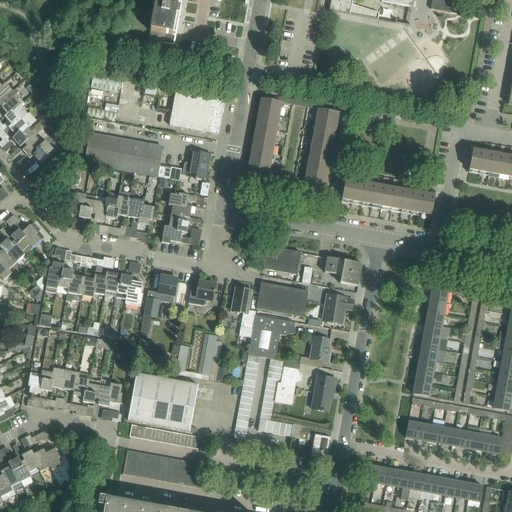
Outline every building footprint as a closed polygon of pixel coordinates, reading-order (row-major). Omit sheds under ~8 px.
[(146,47),(164,50),(165,44),(173,46),(176,33),(175,33),(178,17),(180,18),(181,10),(179,10),(181,0),(155,0),(150,32),(150,35),(149,35),(146,47)] [(330,0),(329,11),(355,16),(366,18),(378,20),(379,14),(352,5),(352,0),(381,0),(381,2),(412,8),(413,0),(330,0)] [(432,0),(430,10),(454,14),(457,0),(432,0)] [(90,89),(121,94),(123,79),(93,74),(90,89)] [(0,105),(1,106),(8,99),(7,98),(13,92),(6,84),(2,87),(0,88),(0,105)] [(226,96),(177,87),(169,126),(218,135),(226,96)] [(8,99),(1,106),(7,114),(11,110),(13,112),(20,106),(23,103),(16,95),(19,93),(16,89),(13,92),(7,98),(8,99)] [(295,106),(300,107),(301,102),(263,95),(262,98),(262,100),(261,99),(259,112),(259,116),(258,116),(256,127),(275,131),(275,127),(277,128),(281,108),(279,107),(280,103),(284,104),(292,105),(295,106)] [(301,102),(300,107),(304,107),(307,108),(316,110),(320,111),(319,115),(317,114),(313,134),(315,134),(315,138),(334,141),(336,130),(335,130),(336,126),(339,114),(338,113),(339,109),(301,102)] [(0,128),(0,135),(8,128),(16,121),(18,123),(24,118),(27,115),(20,106),(13,112),(11,110),(7,114),(4,117),(8,121),(0,128)] [(86,117),(116,122),(117,112),(88,107),(86,117)] [(12,132),(15,136),(20,132),(22,134),(27,129),(31,126),(24,118),(18,123),(16,121),(8,128),(0,135),(0,137),(2,141),(7,136),(8,136),(12,132)] [(20,132),(15,136),(12,139),(19,147),(17,149),(20,152),(22,151),(27,147),(25,145),(46,127),(40,121),(34,127),(36,129),(31,133),(27,129),(22,134),(20,132)] [(27,147),(22,151),(30,159),(33,156),(38,152),(36,150),(50,138),(44,131),(47,129),(46,127),(25,145),(27,147)] [(274,131),(275,131),(256,127),(253,140),(254,140),(253,145),(253,144),(251,155),(273,160),(274,156),(272,156),(276,136),(274,136),(274,132),(279,132),(274,131)] [(90,134),(89,138),(85,165),(92,166),(105,168),(111,138),(90,134)] [(75,163),(85,165),(89,138),(80,136),(75,163)] [(38,152),(33,156),(41,164),(48,157),(50,159),(50,158),(60,150),(50,138),(36,150),(38,152)] [(132,142),(111,138),(105,168),(127,172),(132,142)] [(310,163),(310,166),(328,170),(330,159),(330,158),(330,154),(331,154),(334,141),(315,138),(315,139),(310,138),(315,139),(314,143),(312,143),(308,163),(310,163)] [(161,179),(169,180),(170,169),(159,167),(162,147),(132,142),(127,172),(161,179)] [(20,152),(17,149),(11,155),(14,158),(20,152)] [(511,157),(483,152),(473,150),(468,173),(478,175),(511,181),(511,157)] [(189,177),(189,176),(188,176),(189,175),(195,176),(195,180),(197,180),(197,178),(203,179),(205,170),(204,170),(205,166),(208,166),(210,155),(192,152),(190,164),(186,164),(184,165),(183,170),(182,176),(189,177)] [(273,160),(251,155),(248,168),(249,168),(248,173),(247,173),(245,185),(268,189),(264,188),(265,184),(267,184),(270,164),(268,164),(269,160),(273,161),(273,160)] [(328,170),(310,166),(309,167),(305,166),(309,167),(309,171),(307,171),(303,191),(305,191),(304,195),(300,194),(300,195),(323,199),(325,187),(324,187),(325,182),(326,182),(328,170)] [(171,169),(170,169),(169,180),(179,182),(181,170),(171,168),(171,169)] [(0,184),(3,181),(5,183),(9,180),(3,174),(1,175),(0,173),(0,184)] [(167,189),(169,180),(161,179),(160,188),(167,189)] [(345,180),(341,203),(431,219),(435,196),(345,180)] [(203,182),(201,195),(209,196),(211,183),(203,182)] [(116,216),(127,218),(129,207),(127,207),(129,199),(130,195),(121,193),(122,187),(120,186),(118,197),(117,201),(116,209),(118,210),(116,216)] [(71,188),(69,201),(71,201),(69,211),(79,213),(80,208),(82,208),(85,195),(74,193),(75,189),(71,188)] [(181,205),(187,206),(188,202),(196,203),(197,203),(203,204),(204,198),(178,194),(177,196),(170,194),(168,205),(172,206),(180,208),(181,205)] [(93,223),(94,220),(95,215),(92,214),(95,202),(96,197),(85,195),(82,208),(80,208),(79,213),(79,218),(90,220),(89,223),(93,223)] [(95,202),(92,214),(95,215),(94,220),(105,223),(105,220),(107,213),(104,212),(106,199),(96,197),(95,202)] [(115,222),(116,216),(118,210),(116,209),(117,201),(106,199),(104,212),(107,213),(105,220),(115,222)] [(143,201),(129,199),(127,207),(129,207),(127,218),(133,219),(133,222),(132,222),(130,232),(131,232),(130,238),(135,239),(136,232),(138,224),(139,214),(141,214),(143,206),(143,201)] [(189,218),(190,213),(194,214),(195,208),(191,207),(187,206),(181,205),(180,208),(172,206),(170,217),(183,220),(183,217),(189,218)] [(154,208),(143,206),(141,214),(139,214),(138,224),(149,226),(150,221),(152,221),(154,208)] [(13,229),(21,221),(14,215),(6,223),(13,229)] [(192,219),(189,218),(183,217),(183,220),(170,217),(168,228),(177,229),(176,232),(182,233),(187,234),(189,222),(191,223),(192,219)] [(24,239),(33,249),(44,238),(39,232),(40,231),(34,223),(31,226),(30,225),(22,233),(26,237),(24,239)] [(170,245),(170,242),(194,246),(195,246),(196,241),(190,240),(190,239),(181,237),(182,233),(176,232),(177,229),(168,228),(164,227),(164,229),(161,243),(170,245)] [(0,231),(5,237),(8,234),(3,228),(0,230),(0,231)] [(5,237),(7,240),(11,244),(12,243),(21,252),(24,256),(33,249),(24,239),(26,237),(22,233),(19,229),(10,237),(8,234),(5,237)] [(7,253),(16,263),(24,256),(21,252),(12,243),(11,244),(7,240),(0,246),(0,248),(2,251),(6,255),(7,253)] [(301,253),(268,247),(263,270),(296,276),(300,254),(301,253)] [(0,264),(0,265),(2,264),(8,270),(16,263),(7,253),(6,255),(2,251),(0,252),(0,264)] [(340,284),(358,287),(362,264),(344,261),(344,262),(338,261),(338,260),(327,258),(324,272),(341,275),(340,284)] [(56,294),(57,287),(59,274),(62,275),(63,269),(64,265),(53,263),(52,268),(49,268),(45,292),(56,294)] [(0,278),(2,281),(11,274),(8,270),(2,264),(0,265),(0,264),(0,278)] [(95,275),(93,285),(95,286),(94,294),(104,296),(104,295),(107,283),(104,283),(105,277),(101,276),(102,268),(102,267),(102,268),(96,267),(95,275)] [(74,271),(63,269),(62,275),(59,274),(57,287),(68,289),(69,281),(72,281),(73,276),(74,271)] [(105,277),(104,283),(107,283),(104,295),(115,297),(118,281),(116,280),(117,274),(106,272),(105,277)] [(115,298),(126,300),(128,287),(131,287),(132,282),(133,277),(122,275),(122,272),(118,272),(117,274),(116,280),(118,281),(115,297),(115,298)] [(83,278),(82,287),(83,288),(82,296),(93,298),(94,294),(95,286),(93,285),(95,275),(84,273),(83,278)] [(35,283),(37,285),(42,291),(43,291),(45,278),(44,278),(42,276),(35,283)] [(81,302),(82,296),(83,288),(82,287),(83,278),(73,276),(72,281),(69,281),(68,289),(66,302),(71,303),(72,301),(81,302)] [(157,317),(160,302),(173,304),(177,279),(160,276),(157,293),(148,291),(143,315),(140,332),(149,334),(152,317),(157,317)] [(434,277),(432,289),(448,291),(450,280),(434,277)] [(141,294),(142,284),(132,282),(131,287),(128,287),(126,300),(125,304),(140,307),(143,294),(141,294)] [(198,286),(192,285),(191,285),(188,304),(203,307),(206,305),(207,301),(213,302),(216,285),(199,282),(198,286)] [(260,285),(256,309),(304,318),(309,292),(261,283),(260,285)] [(37,302),(41,302),(43,291),(42,291),(37,285),(29,293),(37,302)] [(251,339),(252,330),(255,316),(256,312),(248,311),(252,291),(236,288),(231,312),(243,314),(239,333),(245,334),(245,338),(251,339)] [(432,289),(430,300),(446,303),(448,291),(432,289)] [(327,295),(323,321),(341,324),(344,312),(344,309),(351,311),(353,301),(346,300),(346,299),(327,295)] [(430,300),(428,312),(444,315),(446,303),(430,300)] [(31,305),(29,315),(38,317),(40,306),(31,305)] [(428,312),(426,324),(442,327),(444,315),(428,312)] [(36,317),(26,315),(25,322),(35,324),(36,317)] [(252,330),(251,339),(248,356),(259,358),(259,357),(274,359),(279,335),(287,336),(287,334),(293,334),(294,334),(295,333),(296,333),(296,332),(296,331),(296,330),(296,329),(296,328),(295,328),(295,327),(294,327),(290,326),(290,322),(255,316),(252,330)] [(51,321),(40,319),(39,326),(50,328),(51,321)] [(478,321),(476,333),(481,334),(486,335),(487,329),(482,328),(483,322),(478,321)] [(426,324),(424,336),(439,338),(442,327),(426,324)] [(34,338),(36,327),(28,326),(26,336),(34,338)] [(109,328),(102,327),(99,326),(98,330),(97,336),(107,338),(108,333),(109,328)] [(87,327),(86,335),(97,336),(98,330),(93,330),(93,328),(87,327)] [(198,375),(197,379),(208,382),(216,342),(217,336),(205,334),(198,375)] [(18,335),(18,339),(26,341),(25,347),(28,347),(30,348),(32,348),(34,338),(26,336),(18,335)] [(421,347),(437,350),(445,352),(447,340),(439,338),(424,336),(421,347)] [(95,347),(96,339),(86,337),(84,345),(95,347)] [(300,360),(300,361),(299,365),(318,368),(318,369),(319,369),(321,361),(328,363),(329,354),(327,353),(330,341),(312,338),(311,346),(313,346),(310,359),(302,358),(301,358),(300,360)] [(107,341),(96,339),(95,347),(105,349),(107,341)] [(180,346),(175,375),(184,377),(187,377),(188,373),(185,372),(189,348),(180,346)] [(421,347),(419,359),(435,362),(437,350),(421,347)] [(511,351),(504,350),(502,362),(511,363),(511,351)] [(270,359),(269,366),(283,369),(284,362),(274,360),(270,359)] [(419,359),(417,371),(433,374),(435,362),(419,359)] [(247,361),(246,367),(258,369),(259,363),(247,361)] [(275,398),(274,403),(291,406),(295,385),(301,382),(297,371),(298,365),(287,363),(284,362),(283,369),(282,374),(281,380),(280,384),(277,383),(277,386),(276,392),(275,398)] [(511,363),(502,362),(500,374),(511,375),(511,363)] [(283,369),(269,366),(268,372),(282,374),(283,369)] [(42,367),(42,370),(41,376),(39,384),(42,385),(41,390),(52,392),(53,388),(54,382),(51,382),(53,369),(42,367)] [(246,367),(245,373),(257,375),(258,369),(246,367)] [(40,395),(41,390),(42,385),(39,384),(41,376),(42,370),(31,368),(28,387),(30,387),(29,393),(40,395)] [(53,388),(63,390),(64,380),(62,379),(64,371),(53,369),(51,382),(54,382),(53,388)] [(218,370),(216,381),(226,384),(229,372),(218,370)] [(79,374),(64,371),(62,379),(64,380),(63,390),(73,392),(74,386),(77,386),(79,374)] [(417,371),(415,383),(431,385),(433,374),(417,371)] [(268,372),(267,378),(281,380),(282,374),(268,372)] [(245,373),(244,379),(256,381),(257,375),(245,373)] [(72,396),(83,398),(84,392),(86,393),(88,384),(89,380),(90,376),(79,374),(77,386),(74,386),(73,392),(72,396)] [(128,421),(189,433),(198,385),(137,374),(128,421)] [(511,375),(500,374),(497,385),(511,388),(511,375)] [(334,393),(336,379),(317,376),(311,410),(323,413),(323,412),(328,412),(330,398),(329,398),(330,392),(334,393)] [(244,379),(243,385),(255,387),(256,381),(244,379)] [(429,398),(431,385),(415,383),(413,395),(429,398)] [(93,404),(93,407),(97,408),(98,405),(99,399),(96,399),(99,386),(88,384),(86,393),(84,392),(83,398),(82,402),(93,404)] [(110,384),(110,388),(108,396),(111,397),(110,403),(120,405),(122,394),(120,394),(122,386),(110,384)] [(243,385),(242,391),(254,393),(255,387),(243,385)] [(511,388),(497,385),(495,397),(511,400),(511,395),(511,388)] [(109,407),(110,403),(111,397),(108,396),(110,388),(99,386),(96,399),(99,399),(98,405),(109,407)] [(242,391),(241,397),(253,399),(254,393),(242,391)] [(241,397),(240,403),(252,405),(253,399),(241,397)] [(493,409),(509,412),(511,400),(495,397),(493,409)] [(0,423),(8,419),(6,416),(13,412),(11,408),(10,409),(5,399),(0,401),(0,423)] [(240,403),(239,409),(250,411),(252,405),(240,403)] [(239,409),(237,415),(249,417),(250,411),(239,409)] [(493,419),(505,422),(506,416),(494,414),(493,419)] [(237,415),(236,420),(248,423),(249,417),(237,415)] [(236,420),(235,426),(247,428),(248,423),(236,420)] [(260,420),(258,431),(264,433),(266,421),(260,420)] [(266,421),(264,433),(271,434),(273,422),(270,421),(266,421)] [(273,422),(271,434),(277,435),(279,423),(273,422)] [(405,438),(417,440),(420,424),(408,422),(405,438)] [(279,423),(277,435),(283,436),(286,424),(279,423)] [(286,424),(283,436),(290,437),(292,425),(286,424)] [(332,431),(293,424),(291,435),(291,438),(313,442),(310,458),(319,460),(320,460),(326,461),(332,431)] [(431,426),(420,424),(417,440),(429,442),(431,426)] [(129,437),(135,438),(137,427),(132,425),(129,437)] [(235,426),(234,432),(246,434),(247,428),(235,426)] [(429,442),(440,444),(443,428),(431,426),(429,442)] [(135,438),(141,439),(143,428),(137,427),(135,438)] [(149,429),(143,428),(141,439),(147,440),(149,429)] [(455,430),(443,428),(440,444),(452,447),(455,430)] [(147,440),(153,442),(155,430),(149,429),(147,440)] [(161,431),(155,430),(153,442),(159,443),(161,431)] [(452,447),(464,449),(467,432),(455,430),(452,447)] [(159,443),(165,444),(167,432),(161,431),(159,443)] [(173,433),(167,432),(165,444),(171,445),(173,433)] [(246,434),(234,432),(233,438),(245,440),(246,434)] [(478,434),(467,432),(464,449),(475,451),(478,434)] [(173,433),(171,445),(177,446),(179,434),(173,433)] [(179,434),(177,446),(183,447),(185,435),(179,434)] [(475,451),(487,453),(490,436),(478,434),(475,451)] [(185,435),(183,447),(188,448),(191,436),(185,435)] [(191,436),(188,448),(194,449),(197,437),(191,436)] [(502,438),(490,436),(487,453),(499,455),(499,453),(500,447),(501,441),(502,438)] [(197,437),(194,449),(200,450),(202,438),(197,437)] [(200,451),(208,453),(211,440),(202,438),(200,450),(200,451)] [(511,456),(511,450),(511,448),(500,447),(499,453),(511,456)] [(52,471),(62,466),(58,459),(60,458),(55,448),(45,453),(48,459),(46,460),(50,467),(52,471)] [(43,449),(34,454),(36,460),(34,461),(38,469),(40,472),(50,467),(46,460),(48,459),(45,453),(43,449)] [(21,456),(20,453),(16,455),(18,457),(20,463),(22,462),(28,473),(38,469),(34,461),(36,460),(34,454),(32,450),(21,456)] [(145,454),(139,453),(137,465),(143,466),(145,454)] [(151,455),(145,454),(143,466),(149,467),(151,455)] [(18,457),(8,463),(10,467),(12,472),(15,471),(20,482),(30,477),(28,473),(22,462),(20,463),(18,457)] [(168,458),(162,457),(160,469),(166,470),(168,458)] [(174,460),(168,458),(166,470),(172,471),(174,460)] [(123,475),(129,476),(131,464),(125,462),(123,475)] [(192,463),(186,462),(184,473),(190,474),(192,463)] [(198,464),(192,463),(190,474),(196,475),(198,464)] [(131,464),(129,476),(135,477),(137,465),(131,464)] [(204,465),(198,464),(196,475),(202,476),(204,465)] [(135,477),(140,478),(143,466),(137,465),(135,477)] [(143,466),(140,478),(146,479),(149,467),(143,466)] [(377,468),(365,466),(363,481),(374,483),(377,468)] [(22,486),(20,482),(15,471),(12,472),(10,467),(0,472),(2,475),(6,483),(8,482),(13,491),(22,486)] [(146,479),(152,480),(154,468),(149,467),(146,479)] [(154,468),(152,480),(158,481),(160,469),(154,468)] [(386,486),(389,470),(377,468),(374,483),(386,486)] [(158,481),(164,482),(166,470),(160,469),(158,481)] [(166,470),(164,482),(170,483),(172,471),(166,470)] [(400,472),(389,470),(386,486),(398,488),(400,472)] [(170,483),(176,484),(178,472),(172,471),(170,483)] [(178,472),(176,484),(182,485),(184,473),(178,472)] [(412,474),(400,472),(398,488),(403,489),(400,500),(407,502),(409,490),(412,474)] [(182,485),(188,486),(190,474),(184,473),(182,485)] [(190,474),(188,486),(193,488),(196,475),(190,474)] [(424,476),(412,474),(409,490),(421,492),(424,476)] [(2,475),(0,476),(0,494),(1,497),(3,501),(10,497),(11,498),(15,496),(13,491),(8,482),(6,483),(2,475)] [(193,488),(199,489),(202,476),(196,475),(193,488)] [(199,489),(205,490),(208,477),(202,476),(199,489)] [(436,478),(424,476),(421,492),(433,494),(436,478)] [(447,481),(436,478),(433,494),(445,496),(447,481)] [(459,483),(447,481),(445,496),(456,498),(459,483)] [(471,485),(459,483),(456,498),(468,500),(471,485)] [(483,487),(471,485),(468,500),(480,502),(483,487)] [(183,511),(100,497),(99,503),(103,504),(102,509),(104,509),(103,511),(183,511)]
